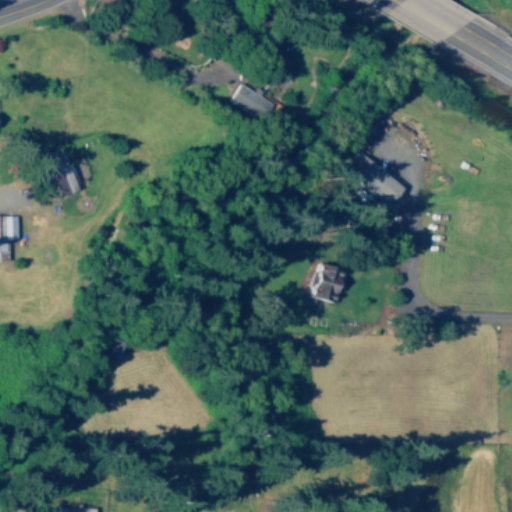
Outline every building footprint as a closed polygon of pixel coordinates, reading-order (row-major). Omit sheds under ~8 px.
[(222,100),(252,117),(262,100),(249,93),(231,83),(222,100)] [(71,189),(57,146),(36,153),(42,171),(34,173),(39,188),(47,185),(51,195),(71,189)] [(379,204),(393,185),(347,151),(333,170),(379,204)] [(10,215),(0,215),(0,250),(0,251),(0,239),(10,239),(10,215)] [(336,270),(310,261),(299,295),(324,303),(336,270)]
